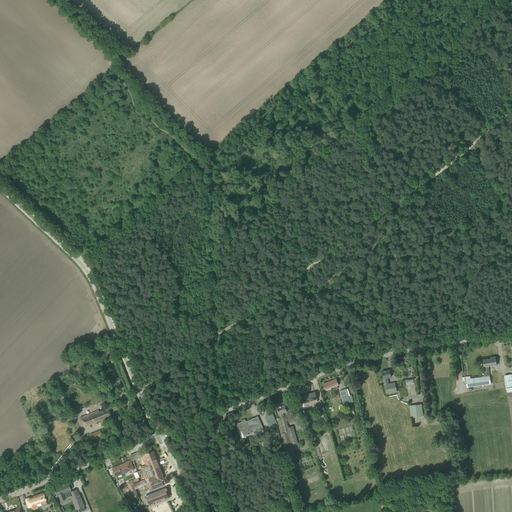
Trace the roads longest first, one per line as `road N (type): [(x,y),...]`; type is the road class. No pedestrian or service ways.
road 1 (track): [(137,392),(471,145)]
road 2 (unclassified): [(157,437),(351,363),(511,336)]
road 3 (track): [(221,511),(215,157)]
road 4 (unclassified): [(157,437),(93,280),(0,184)]
road 5 (unclassified): [(0,499),(157,437)]
road 6 (track): [(78,259),(87,236),(117,208),(194,158)]
road 7 (track): [(470,277),(351,363)]
